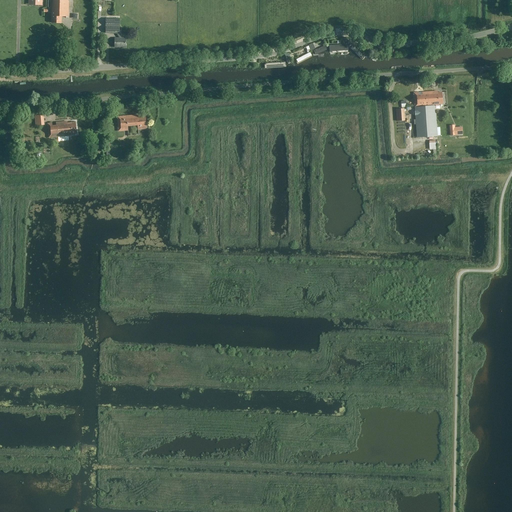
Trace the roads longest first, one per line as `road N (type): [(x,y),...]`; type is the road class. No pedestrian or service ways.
road 1 (unclassified): [(0,75),(253,57),(339,33),(385,45),(511,26)]
road 2 (unclassified): [(0,108),(511,66)]
